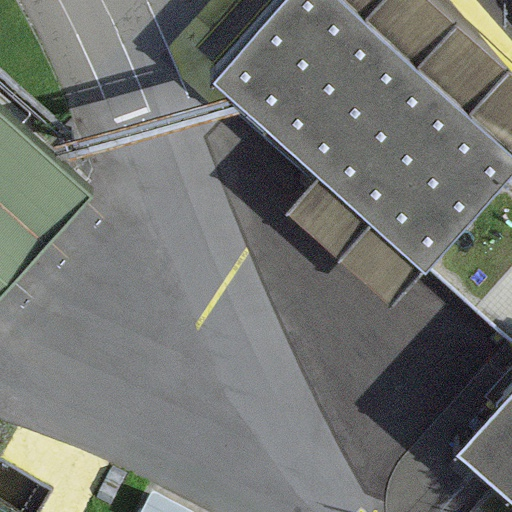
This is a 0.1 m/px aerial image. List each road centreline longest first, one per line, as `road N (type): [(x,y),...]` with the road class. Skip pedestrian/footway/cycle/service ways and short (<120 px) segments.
road 1 (unknown): [(282,433),(201,214),(102,0)]
road 2 (unknown): [(0,219),(282,433)]
